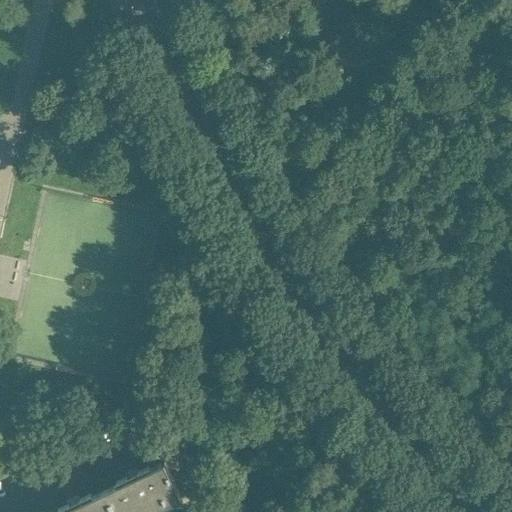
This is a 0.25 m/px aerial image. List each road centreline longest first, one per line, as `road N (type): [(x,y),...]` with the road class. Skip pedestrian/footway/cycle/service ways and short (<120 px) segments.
road 1 (secondary): [(466,500),(327,318),(200,90),(160,0)]
road 2 (residential): [(0,168),(43,0)]
road 3 (residential): [(0,511),(147,442)]
